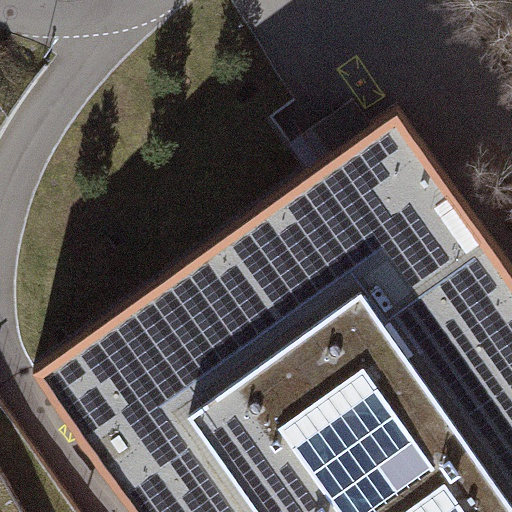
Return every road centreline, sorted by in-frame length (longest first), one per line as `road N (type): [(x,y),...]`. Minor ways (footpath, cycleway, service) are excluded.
road 1 (unknown): [(226,268),(352,193),(385,197),(428,237),(511,367)]
road 2 (unknown): [(226,268),(413,511)]
